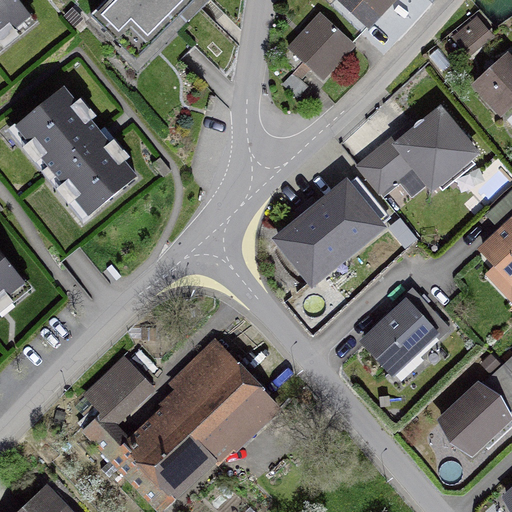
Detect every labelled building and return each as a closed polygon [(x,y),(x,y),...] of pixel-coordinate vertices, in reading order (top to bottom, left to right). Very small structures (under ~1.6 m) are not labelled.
[(0,0),(0,32),(9,25),(13,30),(30,17),(16,0),(0,0)] [(106,0),(91,16),(122,47),(132,38),(144,51),(193,2),(190,0),(106,0)] [(363,0),(379,15),(392,0),(363,0)] [(360,32),(369,22),(349,3),(339,13),(360,32)] [(339,13),(330,23),(350,42),(360,32),(339,13)] [(321,79),(353,45),(350,42),(330,23),(322,15),(290,50),(303,63),(283,84),(293,93),(302,84),(297,80),(309,68),(321,79)] [(478,19),(451,41),(468,61),(495,39),(478,19)] [(511,54),(508,58),(507,56),(475,85),(511,125),(511,54)] [(89,216),(136,177),(63,88),(16,127),(30,143),(35,139),(46,153),(41,157),(49,167),(42,172),(50,181),(56,176),(64,185),(69,181),(80,195),(75,199),(89,216)] [(475,154),(440,111),(425,123),(419,124),(416,130),(389,153),(384,147),(359,168),(379,192),(413,164),(432,188),(475,154)] [(171,170),(159,157),(152,163),(164,177),(171,170)] [(306,273),(336,249),(342,257),(367,237),(361,230),(384,211),(363,184),(340,203),(334,196),(279,240),(306,273)] [(511,222),(484,249),(511,279),(511,222)] [(0,313),(35,286),(0,243),(0,313)] [(406,304),(366,342),(393,371),(433,334),(406,304)] [(198,472),(194,469),(269,399),(216,344),(172,385),(186,400),(162,422),(156,415),(126,443),(119,435),(122,432),(108,417),(97,406),(79,423),(161,509),(173,497),(175,499),(177,497),(171,490),(184,478),(188,482),(198,472)] [(124,361),(88,397),(97,406),(108,417),(144,382),(133,371),(124,361)] [(442,421),(471,452),(508,418),(479,387),(442,421)] [(0,511),(73,511),(47,484),(17,511),(0,511)]
